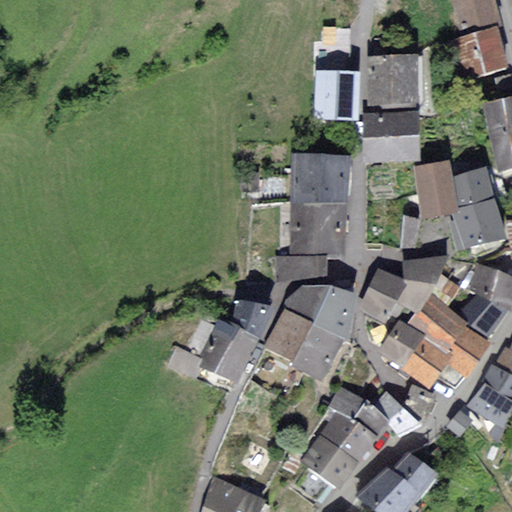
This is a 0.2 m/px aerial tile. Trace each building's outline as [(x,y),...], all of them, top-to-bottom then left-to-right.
[(492,0),(454,0),(464,34),(495,25),(500,24),(492,0)] [(318,23),(317,74),(347,74),(347,31),(329,31),(329,23),(318,23)] [(462,76),(507,63),(495,25),(464,34),(451,38),(462,76)] [(417,58),(372,57),(371,104),(417,104),(417,58)] [(355,116),(356,74),(347,74),(317,74),(316,116),(355,116)] [(511,164),(511,98),(487,104),(501,167),(511,164)] [(416,114),(368,116),(369,159),(418,157),(416,114)] [(347,157),(294,156),(293,201),(346,202),(347,157)] [(428,216),(458,209),(457,205),(451,178),(447,162),(417,168),(427,212),(428,216)] [(486,170),(451,178),(457,205),(492,198),(486,170)] [(458,246),(501,237),(492,198),(457,205),(458,209),(460,220),(453,221),(458,246)] [(345,258),(346,202),(293,201),(291,257),(278,256),(278,279),(326,273),(326,257),(345,258)] [(418,221),(406,216),(403,245),(412,246),(418,221)] [(404,261),(407,282),(396,300),(416,311),(426,294),(438,274),(446,256),(404,261)] [(511,277),(480,265),(472,288),(482,294),(508,307),(511,295),(511,277)] [(362,307),(384,320),(396,300),(407,282),(381,268),(362,307)] [(447,306),(459,286),(438,274),(426,294),(447,306)] [(289,298),(287,308),(316,322),(344,337),(347,338),(358,293),(331,286),(305,286),(289,298)] [(464,326),(468,319),(447,306),(426,294),(416,311),(408,325),(424,334),(422,337),(451,354),(447,360),(468,373),(488,340),(464,326)] [(492,333),(508,307),(482,294),(463,312),(492,333)] [(238,302),(233,324),(258,335),(271,310),(238,302)] [(296,361),(316,322),(287,308),(267,346),(296,361)] [(236,381),(258,335),(233,324),(222,318),(201,362),(200,364),(236,381)] [(383,350),(406,364),(422,337),(424,334),(408,325),(400,320),(383,350)] [(344,337),(316,322),(296,361),(295,363),(323,378),(344,337)] [(451,354),(422,337),(406,364),(404,367),(432,384),(447,360),(451,354)] [(506,348),(497,365),(511,372),(511,347),(511,350),(506,348)] [(484,381),(511,396),(511,372),(497,365),(494,363),(484,381)] [(502,423),(511,404),(511,396),(484,381),(471,406),(494,419),(502,423)] [(333,403),(340,408),(377,435),(390,418),(375,407),(345,386),(333,403)] [(433,400),(412,388),(404,407),(421,423),(433,400)] [(375,407),(390,418),(403,430),(421,423),(404,407),(390,393),(375,407)] [(371,443),(377,435),(340,408),(323,434),(358,458),(363,462),(375,446),(371,443)] [(471,419),(461,411),(450,424),(459,433),(471,419)] [(323,434),(306,458),(304,460),(340,484),(358,458),(323,434)] [(286,464),(296,471),(304,460),(306,458),(295,451),(286,464)] [(384,511),(403,511),(436,474),(411,455),(396,473),(389,469),(361,493),(384,511)] [(254,511),(261,498),(216,479),(205,511),(254,511)]
